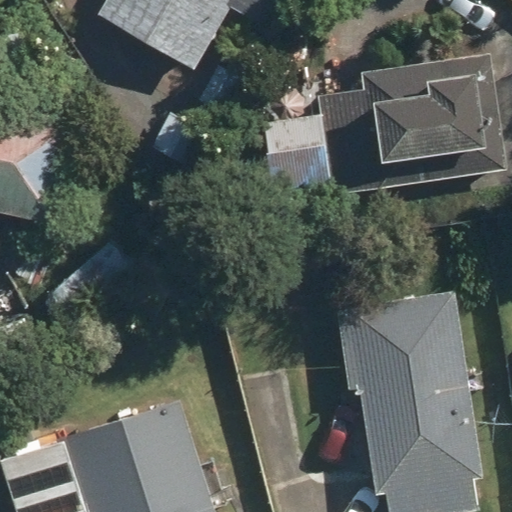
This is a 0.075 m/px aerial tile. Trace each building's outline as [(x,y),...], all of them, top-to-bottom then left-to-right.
[(107,0),(107,2),(204,65),(245,0),(107,0)] [(37,29),(0,27),(0,71),(35,73),(37,29)] [(449,79),(438,80),(392,87),(402,150),(507,134),(496,56),(447,63),(449,79)] [(0,96),(0,202),(72,214),(88,110),(0,96)] [(337,113),(265,113),(265,173),(338,173),(337,113)] [(0,350),(49,320),(18,269),(0,279),(0,350)] [(464,274),(335,297),(351,386),(373,382),(395,511),(474,511),(505,507),(464,274)] [(227,511),(189,388),(0,446),(0,452),(18,511),(227,511)]
